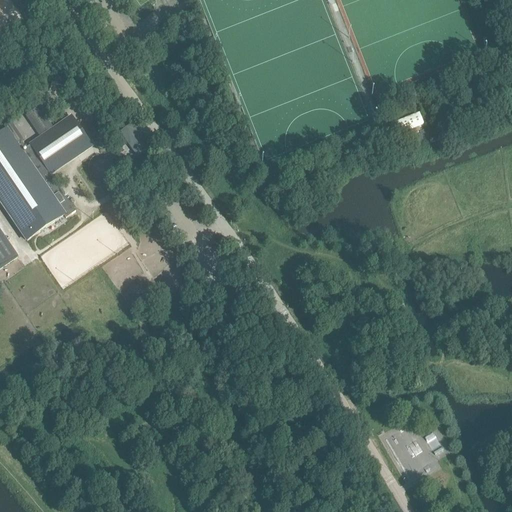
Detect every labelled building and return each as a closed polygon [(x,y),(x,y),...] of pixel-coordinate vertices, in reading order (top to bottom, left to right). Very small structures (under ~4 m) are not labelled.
[(28,117),(42,137),(52,130),(38,110),(28,117)] [(419,114),(391,125),(395,135),(424,124),(419,114)] [(0,135),(0,203),(27,242),(63,217),(65,220),(75,213),(49,176),(91,147),(71,119),(25,152),(6,125),(2,128),(5,132),(0,135)] [(87,129),(100,149),(107,144),(94,125),(87,129)] [(147,149),(131,127),(121,134),(137,156),(147,149)] [(0,270),(19,258),(0,230),(0,270)]
